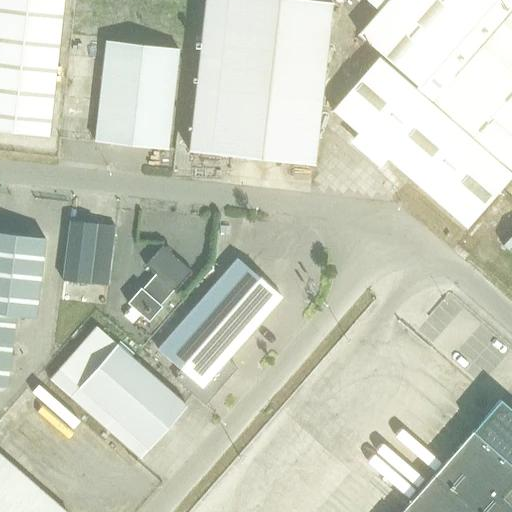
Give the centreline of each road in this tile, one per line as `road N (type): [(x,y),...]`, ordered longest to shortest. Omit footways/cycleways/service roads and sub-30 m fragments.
road 1 (unclassified): [(0,173),(348,207),(400,227)]
road 2 (unclassified): [(400,227),(153,511)]
road 3 (unclassified): [(400,227),(511,313)]
